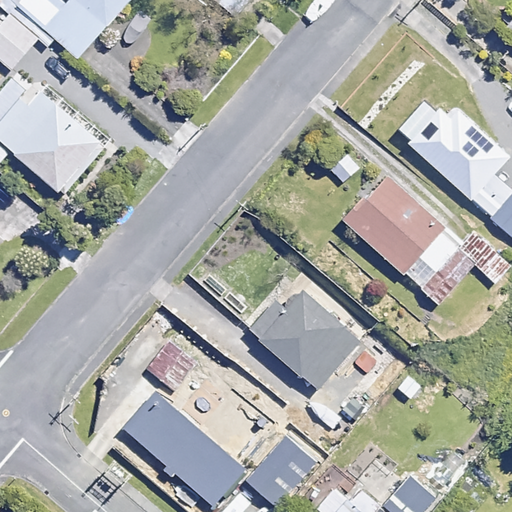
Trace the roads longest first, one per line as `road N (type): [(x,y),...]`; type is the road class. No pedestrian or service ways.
road 1 (residential): [(0,418),(358,0)]
road 2 (residential): [(0,418),(107,511)]
